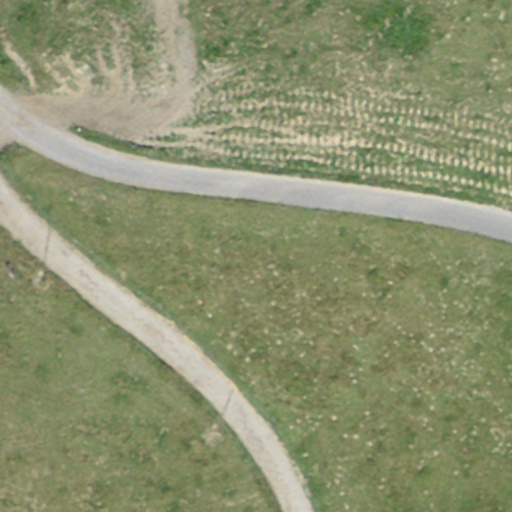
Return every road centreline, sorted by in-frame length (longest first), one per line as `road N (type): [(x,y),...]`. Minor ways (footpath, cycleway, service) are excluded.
road 1 (unclassified): [(511,241),(462,225),(62,169),(0,125)]
road 2 (unclassified): [(291,511),(242,422),(166,350),(0,222)]
